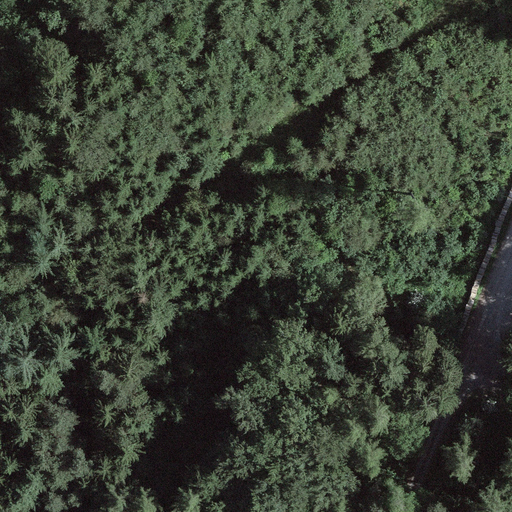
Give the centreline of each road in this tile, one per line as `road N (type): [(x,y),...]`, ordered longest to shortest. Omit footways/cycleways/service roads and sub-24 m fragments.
road 1 (track): [(0,314),(494,0)]
road 2 (track): [(397,511),(511,244)]
